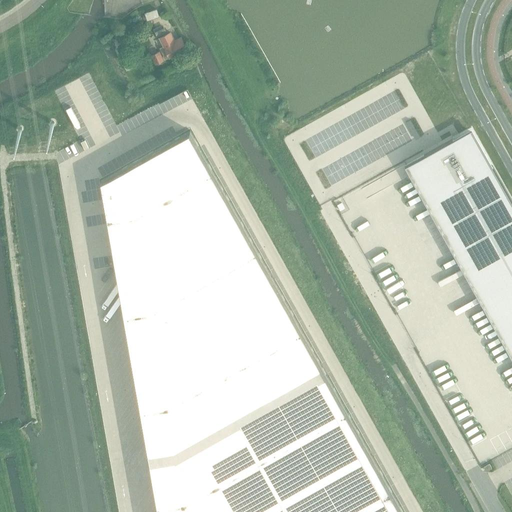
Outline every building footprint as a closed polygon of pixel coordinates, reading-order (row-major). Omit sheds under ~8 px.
[(159,16),(157,9),(146,13),(148,20),(159,16)] [(185,51),(187,50),(181,40),(180,40),(174,43),(170,35),(160,40),(165,51),(161,53),(166,62),(186,52),(185,51)] [(164,60),(160,51),(151,55),(155,64),(164,60)] [(453,138),(405,165),(511,357),(511,200),(493,166),(471,128),(453,138)] [(402,511),(190,131),(101,180),(158,511),(402,511)]
